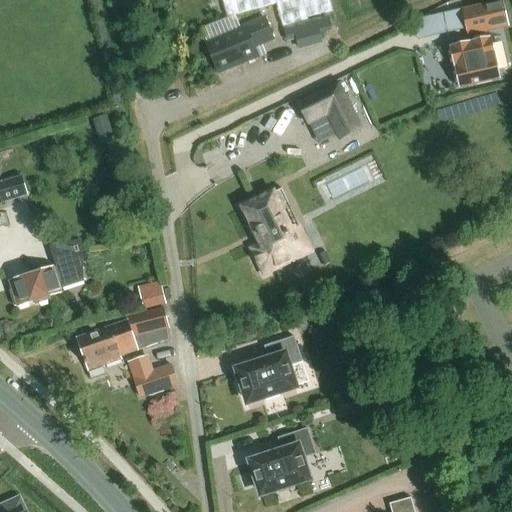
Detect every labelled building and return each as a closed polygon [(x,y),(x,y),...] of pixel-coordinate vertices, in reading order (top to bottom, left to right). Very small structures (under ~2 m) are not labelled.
[(222,0),(227,18),(276,5),(283,29),(309,22),(308,19),(333,13),(329,0),(222,0)] [(463,11),(469,37),(472,36),(474,43),(451,48),(460,89),(500,80),(491,39),(488,39),(487,33),(511,27),(505,1),(463,11)] [(207,45),(206,45),(218,74),(258,58),(254,49),(274,41),(265,19),(206,43),(207,45)] [(317,20),(283,29),(287,43),(296,40),(299,51),(323,44),(317,20)] [(340,140),(360,130),(338,85),(299,104),(308,125),(328,115),(340,140)] [(107,117),(93,121),(100,144),(114,140),(107,117)] [(329,181),(335,195),(373,179),(368,165),(329,181)] [(22,177),(0,183),(0,204),(27,196),(22,177)] [(296,233),(295,231),(301,228),(282,190),(243,209),(261,246),(252,250),(264,275),(293,261),(290,254),(300,249),(293,235),(296,233)] [(61,287),(81,281),(80,265),(88,262),(82,243),(53,248),(63,279),(58,280),(55,268),(10,282),(19,309),(36,303),(37,306),(52,301),(51,298),(63,294),(61,287)] [(145,311),(166,305),(160,282),(138,288),(145,311)] [(139,352),(167,343),(163,314),(129,323),(77,341),(88,373),(91,380),(105,375),(102,368),(122,361),(121,358),(139,352)] [(264,347),(269,362),(238,372),(248,403),(295,388),(288,368),(302,363),(294,338),(264,347)] [(151,358),(130,365),(135,380),(133,381),(139,400),(175,387),(169,368),(156,373),(151,358)] [(278,439),(282,454),(252,464),(262,495),(308,480),(301,460),(316,455),(307,429),(278,439)] [(0,511),(25,511),(20,497),(0,505),(0,511)] [(415,511),(412,502),(391,508),(392,511),(415,511)]
